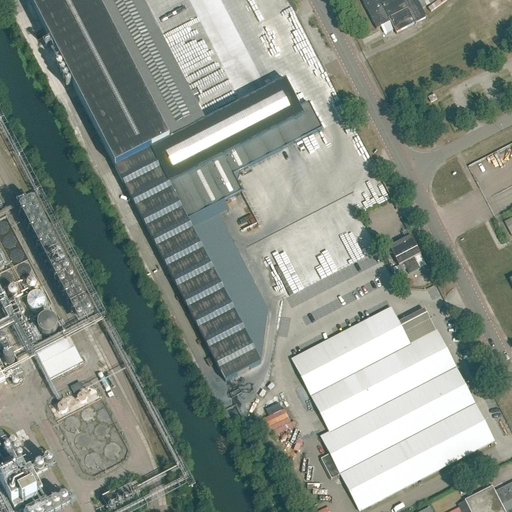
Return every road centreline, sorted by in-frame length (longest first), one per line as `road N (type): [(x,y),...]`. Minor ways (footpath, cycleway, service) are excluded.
road 1 (unknown): [(139,511),(152,499),(151,472),(0,178)]
road 2 (tertiary): [(511,375),(407,175)]
road 3 (unknown): [(350,511),(314,455),(279,358),(279,344),(294,333)]
road 4 (tertiary): [(407,175),(317,0)]
road 5 (unknown): [(436,303),(505,445)]
road 6 (unknown): [(294,333),(291,305),(363,265),(378,267),(394,290)]
road 7 (unknown): [(505,445),(377,511)]
